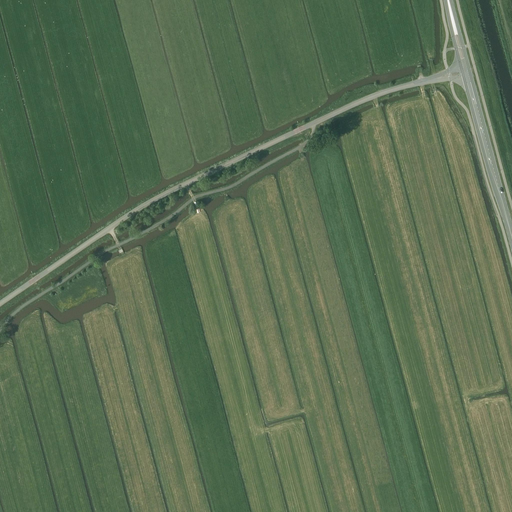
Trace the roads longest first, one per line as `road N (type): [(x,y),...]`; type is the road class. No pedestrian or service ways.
road 1 (unclassified): [(0,304),(187,183),(377,94),(466,72)]
road 2 (primary): [(511,238),(466,72)]
